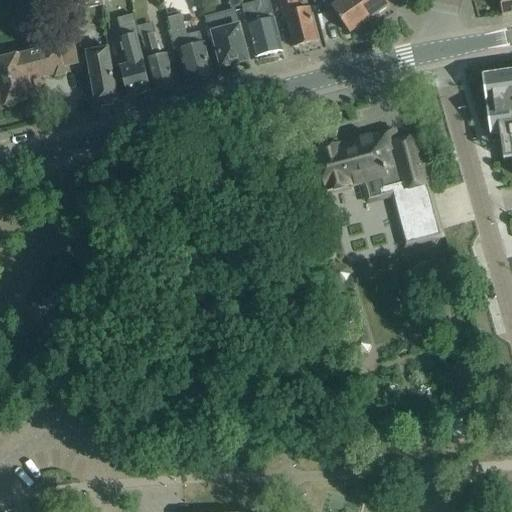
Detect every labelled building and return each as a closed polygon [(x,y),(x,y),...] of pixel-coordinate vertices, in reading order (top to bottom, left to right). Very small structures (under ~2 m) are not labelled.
[(71,0),(73,10),(103,6),(102,0),(71,0)] [(263,0),(243,5),(251,39),(256,58),(283,51),(278,32),(270,0),(263,0)] [(278,0),(283,16),(286,15),(294,48),(318,42),(310,8),(299,10),(296,0),(278,0)] [(332,7),(339,17),(350,34),(370,20),(355,0),(339,0),(340,1),(332,7)] [(355,0),(370,20),(390,6),(385,0),(355,0)] [(511,0),(500,0),(503,15),(511,13),(511,0)] [(214,34),(218,48),(223,67),(248,61),(241,35),(235,9),(206,17),(211,35),(214,34)] [(149,24),(147,10),(136,11),(138,25),(149,24)] [(188,35),(182,15),(168,18),(177,52),(182,51),(190,81),(199,79),(202,80),(208,79),(209,76),(211,76),(207,56),(200,32),(188,35)] [(123,79),(128,98),(151,92),(136,35),(139,34),(136,23),(121,27),(124,39),(125,44),(122,45),(128,66),(120,68),(123,79)] [(0,61),(0,101),(1,101),(2,106),(34,98),(30,80),(49,75),(50,78),(68,73),(67,67),(81,63),(74,24),(57,29),(57,28),(37,33),(41,50),(0,61)] [(147,60),(155,91),(164,88),(166,91),(172,89),(172,86),(176,85),(170,66),(167,54),(160,56),(155,33),(142,37),(148,59),(147,60)] [(115,104),(115,101),(118,101),(107,49),(86,55),(96,106),(107,103),(108,106),(115,104)] [(511,76),(503,78),(502,72),(483,75),(491,137),(501,135),(504,160),(511,158),(511,76)] [(395,131),(319,151),(317,154),(327,192),(381,178),(384,189),(404,184),(406,190),(425,185),(418,158),(403,162),(395,131)] [(415,198),(397,203),(408,245),(439,236),(428,195),(415,198)] [(492,408),(481,410),(483,420),(494,419),(492,408)]
